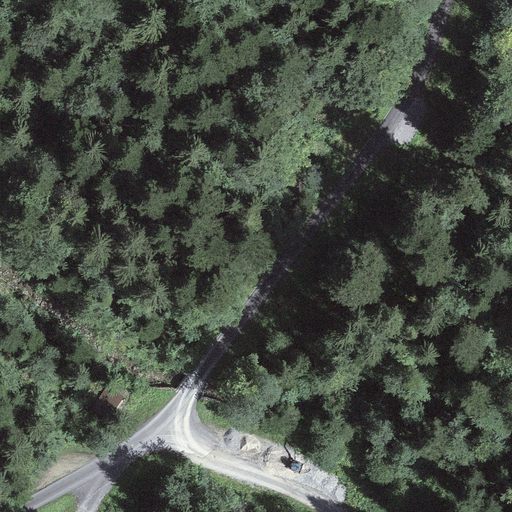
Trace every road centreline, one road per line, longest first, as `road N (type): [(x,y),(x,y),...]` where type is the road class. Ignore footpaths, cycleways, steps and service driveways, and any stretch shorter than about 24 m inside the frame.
road 1 (track): [(441,0),(406,92),(154,428)]
road 2 (track): [(154,428),(277,479),(327,511)]
road 3 (track): [(154,428),(105,463),(0,510)]
